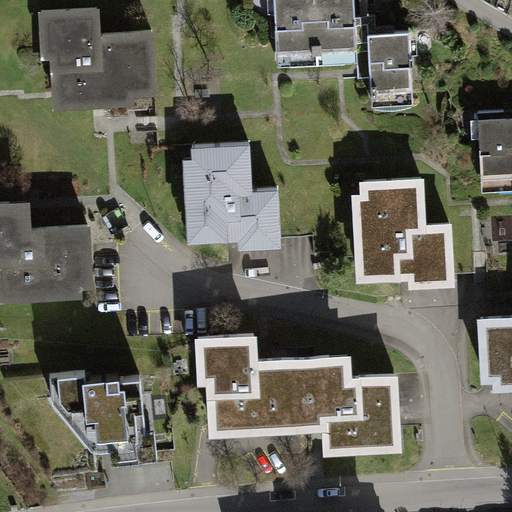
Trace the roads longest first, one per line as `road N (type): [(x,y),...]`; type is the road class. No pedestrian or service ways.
road 1 (residential): [(447,494),(430,342),(413,330),(186,274),(137,214)]
road 2 (residential): [(247,511),(447,494)]
